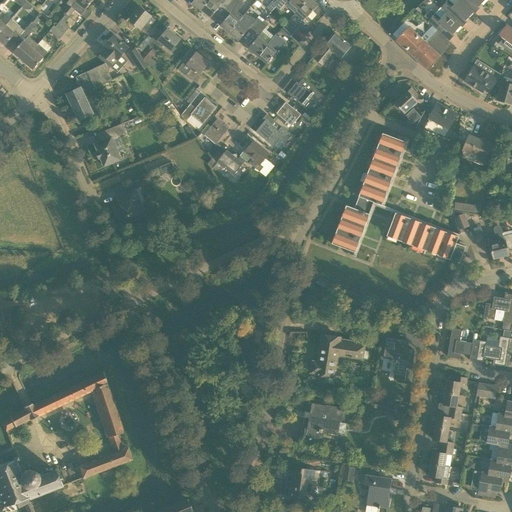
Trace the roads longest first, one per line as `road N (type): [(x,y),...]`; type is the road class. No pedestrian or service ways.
road 1 (residential): [(227,511),(268,408),(300,234)]
road 2 (residential): [(344,2),(270,88),(160,0)]
road 3 (residential): [(129,302),(56,120),(33,95)]
road 4 (residential): [(214,511),(129,302)]
road 5 (residential): [(129,302),(284,230),(300,234)]
road 6 (residential): [(367,116),(436,140),(411,200)]
road 7 (residential): [(300,234),(367,116)]
road 8 (residential): [(511,274),(449,293),(430,360)]
road 9 (residential): [(430,360),(409,489)]
road 10 (residential): [(33,95),(119,0)]
